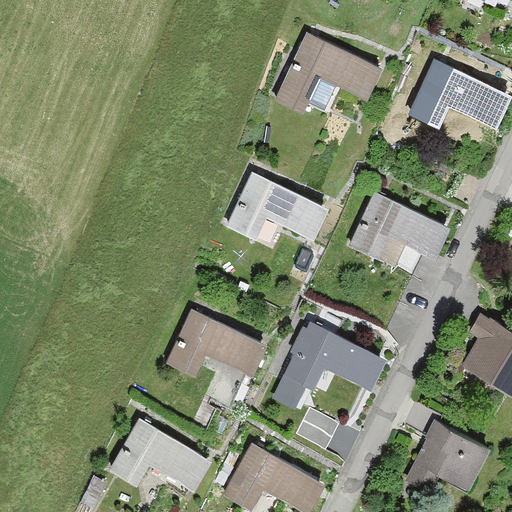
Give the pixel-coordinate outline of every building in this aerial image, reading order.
[(383,64),(306,27),(279,83),(309,98),(320,74),(367,96),(383,64)] [(511,97),(511,89),(438,54),(411,110),(441,125),(453,101),(500,123),(511,97)] [(335,205),(258,168),(231,224),(261,238),(273,214),(320,237),(335,205)] [(457,227),(379,190),(352,246),(383,261),(394,237),(441,259),(457,227)] [(275,341),(198,304),(171,360),(201,374),(213,350),(260,373),(275,341)] [(459,363),(511,395),(511,328),(489,315),(459,363)] [(386,361),(309,324),(282,380),(312,395),(324,371),(371,393),(386,361)] [(499,444),(443,412),(409,471),(435,486),(444,470),(475,487),(499,444)] [(213,458),(139,416),(110,466),(137,483),(150,463),(195,488),(213,458)] [(325,478),(248,441),(221,497),(251,511),(263,488),(310,510),(325,478)]
